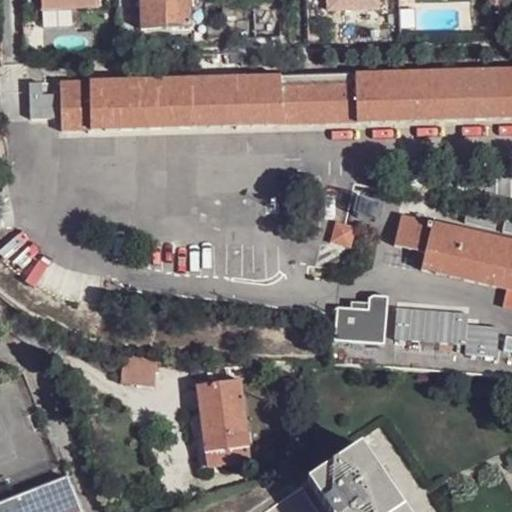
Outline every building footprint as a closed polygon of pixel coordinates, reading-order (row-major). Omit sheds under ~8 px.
[(106,0),(49,0),(50,14),(70,14),(107,12),(106,0)] [(196,29),(194,0),(145,0),(148,31),(196,29)] [(311,0),(314,37),(322,36),(320,2),(325,0),(311,0)] [(70,14),(50,14),(51,30),(71,28),(70,14)] [(511,72),(68,81),(68,96),(50,96),(49,84),(36,84),(37,120),(68,120),(68,132),(511,123),(511,72)] [(511,243),(406,218),(398,249),(428,256),(424,273),(507,294),(503,310),(511,311),(511,243)] [(358,230),(336,224),(330,245),(352,251),(358,230)] [(337,310),(334,345),(386,348),(389,299),(374,297),(369,301),(369,305),(368,312),(351,310),(337,310)] [(468,325),(469,314),(396,308),(394,340),(465,346),(464,355),(497,357),(500,328),(468,325)] [(159,356),(126,354),(124,384),(157,385),(159,356)] [(198,384),(209,468),(253,462),(241,378),(198,384)] [(331,511),(406,511),(363,445),(310,480),(331,511)] [(82,511),(70,480),(0,506),(0,511),(82,511)] [(322,511),(304,484),(260,511),(322,511)]
